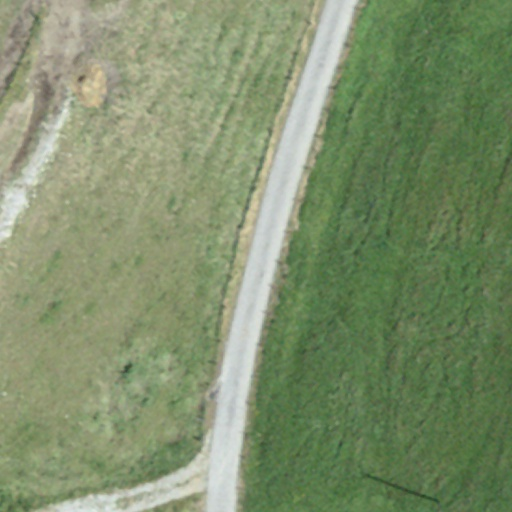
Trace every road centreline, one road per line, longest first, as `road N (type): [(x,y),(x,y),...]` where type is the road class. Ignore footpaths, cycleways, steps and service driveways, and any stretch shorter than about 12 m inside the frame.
road 1 (unclassified): [(342,0),(272,226),(242,354),(221,511)]
road 2 (track): [(59,0),(64,20),(52,99),(0,220)]
road 3 (track): [(96,511),(223,475)]
